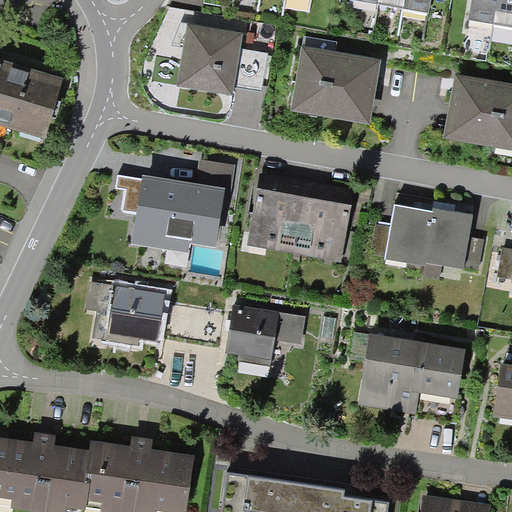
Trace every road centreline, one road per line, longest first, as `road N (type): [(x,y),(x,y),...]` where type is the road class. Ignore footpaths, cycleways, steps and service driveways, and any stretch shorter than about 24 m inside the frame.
road 1 (residential): [(0,369),(160,395),(290,434),(511,473)]
road 2 (residential): [(106,118),(511,184)]
road 3 (residential): [(0,311),(63,194)]
